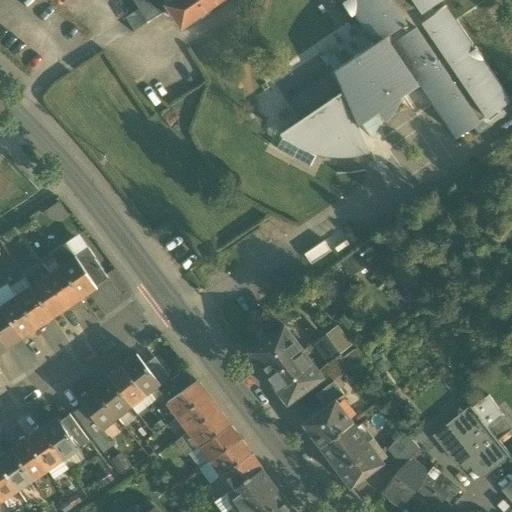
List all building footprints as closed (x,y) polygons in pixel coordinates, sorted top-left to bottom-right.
[(146,22),(169,8),(171,7),(166,0),(132,0),(138,10),(146,22)] [(166,0),(171,7),(169,8),(176,18),(181,27),(187,23),(218,0),(166,0)] [(392,0),(345,0),(343,2),(352,15),(355,13),(376,43),(387,35),(407,22),(392,0)] [(422,12),(413,0),(392,0),(407,22),(422,12)] [(413,0),(422,12),(431,6),(439,0),(413,0)] [(387,35),(392,42),(435,13),(431,6),(422,12),(407,22),(387,35)] [(446,6),(435,13),(392,42),(420,83),(457,137),(473,125),(487,116),(510,100),(446,6)] [(146,22),(138,10),(125,18),(133,31),(146,22)] [(376,43),(335,70),(344,91),(359,126),(362,124),(376,114),(380,111),(387,120),(403,95),(420,83),(392,42),(387,35),(376,43)] [(288,102),(299,120),(344,91),(335,70),(288,102)] [(359,126),(344,91),(299,120),(280,133),(283,135),(301,148),(317,153),(326,156),(348,157),(370,152),(359,126)] [(376,114),(362,124),(372,139),(374,132),(376,128),(379,125),(381,123),(376,114)] [(487,116),(473,125),(478,133),(492,125),(487,116)] [(301,148),(283,135),(277,148),(310,166),(317,153),(301,148)] [(69,216),(59,202),(45,212),(50,220),(61,222),(69,216)] [(75,256),(88,247),(79,234),(66,243),(75,256)] [(51,253),(61,267),(76,257),(75,256),(66,243),(51,253)] [(76,257),(96,286),(107,278),(94,258),(95,258),(88,247),(75,256),(76,257)] [(367,266),(355,250),(340,261),(350,277),(367,266)] [(76,257),(61,267),(81,297),(96,286),(76,257)] [(66,307),(81,297),(61,267),(46,278),(66,307)] [(24,278),(10,288),(16,298),(31,288),(24,278)] [(51,317),(66,307),(46,278),(31,288),(51,317)] [(8,284),(0,289),(0,306),(1,308),(16,298),(10,288),(8,284)] [(36,327),(51,317),(31,288),(16,298),(36,327)] [(307,291),(296,300),(304,310),(315,301),(307,291)] [(21,337),(36,327),(16,298),(1,308),(21,337)] [(261,328),(268,337),(284,325),(300,313),(291,303),(261,328)] [(0,338),(6,347),(21,337),(1,308),(0,308),(0,338)] [(249,352),(268,377),(303,351),(284,325),(268,337),(249,352)] [(328,363),(340,354),(332,343),(325,335),(321,338),(314,343),(328,363)] [(342,335),(332,343),(340,354),(350,346),(342,335)] [(343,358),(350,368),(365,358),(359,349),(343,358)] [(318,370),(303,351),(268,377),(288,403),(320,378),(322,377),(318,370)] [(318,370),(322,377),(320,378),(327,386),(334,381),(350,368),(343,358),(340,354),(328,363),(318,370)] [(122,367),(144,394),(158,383),(159,382),(145,365),(137,355),(122,367)] [(145,365),(159,382),(169,374),(155,357),(145,365)] [(130,405),(144,394),(122,367),(108,378),(130,405)] [(172,380),(181,393),(196,381),(187,369),(172,380)] [(116,417),(130,405),(108,378),(94,389),(116,417)] [(168,402),(179,417),(207,396),(196,381),(181,393),(168,402)] [(336,400),(344,394),(334,381),(327,386),(316,394),(325,407),(336,399),(336,400)] [(161,388),(158,383),(144,394),(151,403),(153,404),(166,394),(161,388)] [(102,428),(116,417),(94,389),(80,401),(83,405),(102,428)] [(137,414),(151,403),(144,394),(130,405),(137,414)] [(472,407),(488,427),(499,419),(502,416),(503,415),(488,395),(472,407)] [(179,417),(190,432),(218,411),(207,396),(179,417)] [(303,424),(320,446),(353,422),(336,400),(336,399),(325,407),(303,424)] [(74,413),(91,437),(102,428),(83,405),(74,413)] [(466,457),(481,476),(507,455),(469,409),(443,430),(448,437),(441,442),(458,463),(466,457)] [(190,432),(201,446),(229,425),(218,411),(190,432)] [(60,422),(77,448),(89,441),(70,415),(60,422)] [(499,419),(508,432),(511,429),(502,416),(499,419)] [(58,419),(42,429),(62,459),(77,448),(60,422),(58,419)] [(508,432),(499,419),(488,427),(498,440),(508,432)] [(383,463),(353,422),(320,446),(351,488),(383,463)] [(201,446),(211,461),(240,440),(229,425),(201,446)] [(114,444),(102,428),(91,437),(103,453),(114,444)] [(47,469),(62,459),(42,429),(27,440),(47,469)] [(448,437),(443,430),(436,436),(441,442),(448,437)] [(388,449),(402,466),(410,458),(411,458),(420,449),(404,431),(388,449)] [(186,457),(189,455),(201,446),(190,432),(175,443),(186,457)] [(32,479),(47,469),(27,440),(12,450),(32,479)] [(211,461),(222,475),(250,454),(240,440),(211,461)] [(211,461),(201,446),(189,455),(200,469),(211,461)] [(84,459),(77,448),(62,459),(69,469),(84,459)] [(0,463),(17,489),(32,479),(12,450),(0,458),(0,463)] [(131,464),(122,452),(111,460),(120,472),(131,464)] [(222,475),(233,489),(261,468),(250,454),(222,475)] [(401,509),(417,489),(427,477),(429,473),(411,458),(410,458),(402,466),(382,493),(401,509)] [(54,479),(69,469),(62,459),(47,469),(54,479)] [(211,461),(200,469),(210,483),(222,475),(211,461)] [(0,495),(2,499),(17,489),(0,463),(0,495)] [(114,479),(107,468),(95,476),(102,487),(114,479)] [(229,492),(243,511),(263,511),(283,498),(261,468),(233,489),(229,492)] [(441,473),(434,482),(448,494),(444,500),(448,503),(449,503),(460,489),(441,473)] [(222,475),(210,483),(221,497),(229,492),(233,489),(222,475)] [(434,482),(427,477),(417,489),(437,506),(438,507),(444,500),(448,494),(434,482)] [(511,502),(511,482),(502,490),(511,502)] [(243,511),(229,492),(221,497),(214,502),(221,511),(243,511)] [(295,511),(293,511),(283,498),(263,511),(295,511),(296,511),(295,511)] [(432,511),(446,511),(453,506),(449,503),(448,503),(444,500),(438,507),(437,506),(432,511)] [(502,500),(497,506),(503,511),(507,511),(511,508),(502,500)]
